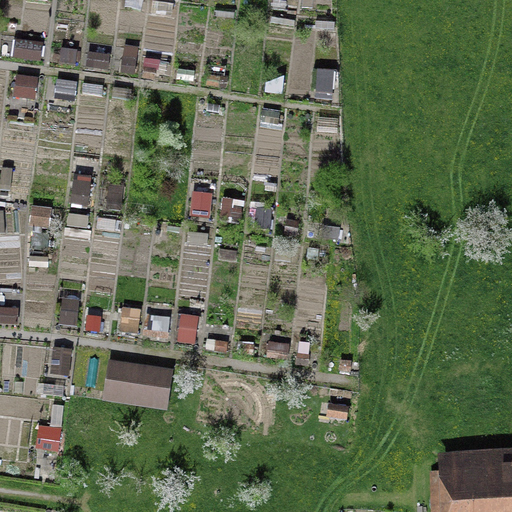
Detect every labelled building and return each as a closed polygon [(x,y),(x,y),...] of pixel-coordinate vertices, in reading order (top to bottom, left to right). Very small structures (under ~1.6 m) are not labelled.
[(141,10),(143,0),(125,0),(124,7),(141,10)] [(285,8),(286,0),(281,0),(272,0),(272,7),(285,8)] [(40,61),(43,42),(13,38),(11,57),(40,61)] [(121,71),(135,73),(139,46),(124,45),(121,71)] [(79,66),(81,49),(58,46),(56,64),(79,66)] [(88,53),(87,67),(107,69),(109,55),(88,53)] [(144,60),(141,78),(154,80),(157,62),(144,60)] [(178,69),(176,79),(192,81),(194,71),(178,69)] [(13,97),(36,99),(38,76),(16,74),(13,97)] [(207,74),(205,86),(225,88),(227,77),(207,74)] [(319,74),(318,98),(333,99),(334,75),(319,74)] [(76,82),(56,80),(54,99),(74,101),(76,82)] [(82,93),(101,96),(103,85),(83,83),(82,93)] [(130,100),(132,89),(113,87),(112,98),(130,100)] [(229,118),(251,121),(252,110),(231,107),(229,118)] [(262,111),(261,124),(278,125),(278,112),(262,111)] [(289,114),(288,125),(306,127),(307,116),(289,114)] [(61,168),(62,159),(41,156),(40,165),(61,168)] [(0,182),(0,196),(10,198),(13,168),(2,167),(0,182)] [(74,173),(70,204),(88,206),(92,175),(74,173)] [(109,184),(106,209),(121,210),(124,185),(109,184)] [(190,216),(210,218),(213,193),(192,191),(190,216)] [(221,200),(220,221),(240,222),(241,201),(221,200)] [(32,206),(30,226),(49,228),(51,208),(32,206)] [(256,207),(255,227),(268,228),(270,208),(256,207)] [(68,213),(66,226),(87,228),(88,215),(68,213)] [(323,217),(321,236),(338,238),(340,219),(323,217)] [(121,231),(122,221),(97,218),(96,228),(121,231)] [(285,223),(283,234),(298,236),(299,224),(285,223)] [(135,224),(132,246),(145,247),(148,226),(135,224)] [(90,239),(91,231),(65,227),(64,236),(90,239)] [(235,262),(237,251),(219,249),(218,260),(235,262)] [(48,267),(48,256),(29,256),(28,267),(48,267)] [(61,299),(59,324),(76,326),(78,300),(61,299)] [(0,307),(0,323),(17,324),(17,308),(0,307)] [(120,307),(117,331),(136,334),(140,310),(120,307)] [(102,311),(88,309),(85,331),(99,333),(102,311)] [(146,317),(144,338),(159,339),(159,332),(167,332),(168,319),(146,317)] [(183,329),(182,341),(196,343),(197,331),(183,329)] [(209,339),(207,350),(227,352),(229,341),(209,339)] [(273,345),(272,357),(289,359),(290,347),(273,345)] [(51,375),(69,376),(71,349),(53,347),(51,375)] [(295,365),(308,367),(310,355),(297,353),(295,365)] [(340,360),(339,371),(350,373),(352,362),(340,360)] [(111,364),(105,400),(165,409),(170,373),(143,369),(111,364)] [(48,429),(46,451),(59,452),(61,430),(48,429)] [(511,511),(511,467),(450,471),(452,511),(511,511)]
